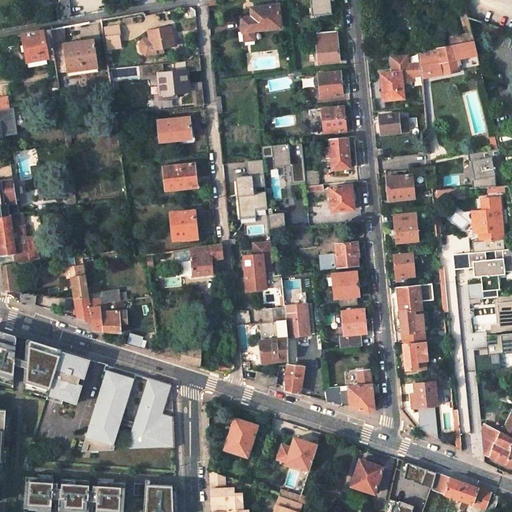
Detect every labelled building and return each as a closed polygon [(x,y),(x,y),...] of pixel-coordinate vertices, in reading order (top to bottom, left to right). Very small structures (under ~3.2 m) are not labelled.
[(309,0),(311,15),(331,13),(330,0),(331,0),(309,0)] [(69,5),(57,6),(59,20),(71,18),(69,5)] [(248,17),(240,18),(241,30),(279,27),(277,5),(250,7),(251,12),(248,12),(248,17)] [(463,33),(448,36),(450,45),(473,41),(468,20),(461,22),(463,33)] [(119,47),(117,34),(119,34),(117,25),(104,27),(104,33),(102,33),(104,49),(119,47)] [(169,27),(146,32),(148,39),(141,40),(138,45),(140,52),(144,55),(154,53),(154,54),(162,52),(160,47),(172,45),(169,27)] [(49,29),(22,34),(27,62),(54,57),(52,45),(49,29)] [(335,31),(314,33),(317,63),(338,61),(335,31)] [(92,40),(52,45),(54,57),(56,73),(96,67),(92,40)] [(450,45),(417,52),(418,63),(420,75),(420,78),(440,74),(458,71),(456,61),(458,60),(458,58),(476,54),(473,41),(450,45)] [(420,75),(418,63),(408,64),(407,63),(406,56),(389,57),(391,72),(382,73),(384,89),(381,89),(382,100),(402,98),(400,83),(411,81),(411,76),(420,75)] [(185,71),(157,74),(158,94),(187,91),(185,71)] [(339,71),(317,73),(319,96),(341,95),(339,71)] [(458,71),(440,74),(441,79),(459,75),(458,71)] [(312,77),(303,78),(305,86),(313,85),(312,77)] [(0,109),(8,109),(6,96),(0,97),(0,109)] [(342,107),(321,109),(323,133),(345,130),(342,107)] [(8,109),(0,109),(0,137),(17,136),(14,108),(8,109)] [(397,113),(379,115),(380,133),(398,132),(407,131),(406,119),(397,119),(397,113)] [(188,118),(156,121),(158,142),(190,138),(188,118)] [(346,136),(328,138),(329,147),(324,148),(325,158),(330,157),(331,169),(349,167),(346,136)] [(292,183),(305,181),(304,170),(301,141),(261,145),(262,158),(272,157),(289,156),(290,166),(292,183)] [(505,176),(499,152),(468,156),(469,164),(471,163),(473,180),(471,180),(471,188),(494,187),(494,177),(505,176)] [(289,156),(272,157),(273,168),(290,166),(289,156)] [(246,175),(233,176),(238,226),(254,224),(253,218),(265,216),(260,159),(244,161),(246,175)] [(192,164),(161,167),(164,190),(195,187),(192,164)] [(317,170),(304,170),(305,181),(306,186),(319,185),(317,170)] [(397,171),(385,172),(388,200),(414,198),(411,175),(397,176),(397,171)] [(71,174),(66,175),(69,201),(66,201),(66,207),(75,206),(71,174)] [(12,180),(0,181),(0,216),(18,214),(17,205),(15,205),(12,180)] [(350,185),(328,187),(331,211),(353,209),(350,185)] [(451,189),(435,190),(435,198),(452,197),(452,195),(451,189)] [(230,193),(223,194),(225,221),(234,220),(233,207),(231,207),(230,193)] [(498,196),(479,199),(480,211),(472,212),(473,220),(477,220),(478,224),(477,228),(478,237),(478,240),(503,238),(498,196)] [(268,219),(269,230),(285,229),(284,214),(272,215),(271,209),(267,209),(268,219)] [(191,211),(168,213),(171,240),(180,239),(180,242),(195,240),(191,211)] [(472,212),(469,212),(471,237),(478,237),(477,228),(478,224),(477,220),(473,220),(472,212)] [(18,214),(0,216),(0,251),(12,251),(13,255),(14,255),(16,265),(37,262),(33,236),(24,236),(21,213),(18,214)] [(413,214),(389,216),(391,234),(395,234),(396,242),(417,240),(415,219),(413,220),(413,214)] [(269,230),(268,219),(258,220),(260,234),(269,233),(269,230)] [(266,289),(263,263),(272,262),(270,240),(257,242),(258,254),(253,255),(243,256),(243,259),(244,269),(246,290),(266,289)] [(333,243),(334,253),(324,254),(321,270),(357,266),(356,256),(358,256),(357,241),(333,243)] [(188,249),(188,250),(191,276),(211,274),(210,259),(222,258),(220,244),(188,249)] [(485,251),(451,255),(453,269),(472,267),(478,266),(479,276),(480,283),(466,284),(468,304),(479,303),(478,298),(496,297),(498,296),(497,289),(499,289),(498,275),(497,265),(504,264),(505,272),(511,271),(511,248),(494,250),(496,262),(486,263),(485,251)] [(412,253),(394,255),(396,281),(406,280),(406,276),(414,276),(412,253)] [(151,255),(144,256),(146,270),(152,269),(151,255)] [(81,256),(66,258),(67,267),(66,267),(65,268),(67,278),(68,278),(69,278),(73,300),(86,298),(81,262),(81,256)] [(505,274),(505,272),(504,264),(497,265),(498,275),(505,274)] [(18,279),(16,265),(2,267),(4,281),(18,279)] [(354,272),(332,274),(334,298),(339,298),(340,306),(356,305),(355,296),(357,296),(354,272)] [(20,294),(18,279),(4,281),(5,292),(20,294)] [(399,307),(421,305),(419,285),(396,287),(399,307)] [(97,299),(87,300),(90,325),(91,331),(101,332),(98,304),(119,301),(117,293),(117,290),(98,293),(98,296),(96,296),(97,299)] [(35,296),(23,294),(21,303),(33,307),(35,296)] [(511,294),(498,296),(496,297),(497,303),(500,303),(500,307),(497,307),(499,326),(490,327),(491,332),(511,329),(511,294)] [(86,298),(73,300),(75,320),(90,325),(87,300),(86,298)] [(119,301),(98,304),(101,332),(119,333),(118,324),(125,324),(123,311),(120,311),(119,301)] [(305,304),(282,306),(282,308),(283,320),(285,337),(308,335),(305,304)] [(421,309),(421,305),(399,307),(402,342),(424,340),(422,314),(414,315),(414,310),(421,309)] [(263,322),(283,320),(282,308),(262,311),(263,322)] [(363,310),(341,312),(344,335),(365,333),(363,310)] [(287,365),(285,337),(283,320),(263,322),(263,323),(259,324),(263,363),(280,361),(281,367),(286,366),(284,375),(300,378),(302,367),(287,365)] [(250,324),(235,326),(236,344),(249,343),(252,342),(250,324)] [(15,356),(16,338),(0,332),(0,376),(13,380),(15,363),(15,356)] [(511,333),(494,335),(495,343),(485,344),(486,348),(472,350),(474,372),(498,369),(498,363),(490,364),(489,355),(506,353),(506,351),(511,350),(511,333)] [(365,337),(351,339),(352,347),(366,345),(365,337)] [(33,386),(48,390),(61,351),(26,341),(25,359),(28,361),(27,366),(24,366),(23,383),(33,386)] [(249,343),(236,344),(240,379),(251,382),(249,343)] [(425,367),(423,343),(402,345),(405,369),(417,368),(425,367)] [(198,367),(198,358),(199,351),(174,347),(173,350),(172,359),(198,367)] [(63,399),(76,403),(90,359),(80,356),(61,350),(61,351),(48,390),(47,394),(63,399)] [(27,366),(28,361),(25,359),(15,356),(15,363),(24,366),(27,366)] [(225,375),(231,369),(233,368),(233,365),(216,360),(215,364),(213,371),(225,375)] [(171,385),(107,365),(86,436),(91,438),(89,442),(85,441),(82,452),(114,450),(120,430),(118,429),(120,423),(133,427),(127,446),(164,444),(165,448),(174,447),(174,428),(157,429),(157,420),(160,421),(162,413),(171,385)] [(340,388),(324,390),(326,404),(339,407),(340,404),(367,413),(372,409),(368,371),(357,372),(358,385),(347,387),(347,391),(340,391),(340,388)] [(276,374),(271,375),(269,382),(284,387),(283,381),(284,375),(276,374)] [(300,378),(284,375),(283,381),(284,387),(284,392),(298,396),(300,378)] [(433,382),(414,384),(415,396),(410,397),(411,407),(417,407),(419,429),(435,437),(431,405),(435,405),(433,382)] [(32,390),(33,386),(23,383),(23,388),(32,391),(32,390)] [(48,390),(33,386),(32,390),(47,395),(47,394),(48,390)] [(62,403),(63,399),(47,394),(47,395),(46,398),(62,403)] [(174,428),(173,416),(162,413),(160,421),(157,420),(157,429),(174,428)] [(481,424),(474,422),(470,434),(471,444),(476,445),(475,451),(511,467),(511,439),(511,417),(505,428),(506,431),(509,432),(507,437),(481,424)] [(257,425),(235,418),(224,449),(247,457),(257,425)] [(317,445),(295,438),(290,453),(281,450),(278,459),(309,469),(317,445)] [(383,467),(359,459),(351,486),(374,493),(383,467)] [(402,478),(430,488),(436,472),(408,462),(402,478)] [(213,472),(211,475),(212,497),(215,497),(215,503),(212,503),(212,511),(243,510),(242,493),(233,494),(233,488),(225,488),(224,475),(213,472)] [(451,478),(436,472),(430,488),(445,493),(451,478)] [(51,509),(52,497),(53,482),(53,477),(26,476),(24,507),(51,509)] [(88,511),(88,499),(89,484),(90,480),(62,478),(62,483),(61,498),(60,509),(88,511)] [(478,487),(451,478),(445,493),(469,502),(472,503),(478,487)] [(104,511),(123,511),(126,482),(98,480),(98,484),(97,500),(96,511),(104,511)] [(61,498),(62,483),(58,482),(53,482),(52,497),(61,498)] [(173,511),(172,485),(147,483),(145,511),(173,511)] [(97,500),(98,484),(93,484),(93,485),(89,484),(88,499),(97,500)] [(491,492),(478,487),(472,503),(485,508),(491,492)] [(301,496),(282,489),(280,496),(282,496),(299,502),(301,496)] [(390,491),(387,506),(402,511),(409,511),(416,497),(400,491),(399,494),(390,491)] [(279,511),(299,511),(295,510),(298,502),(282,496),(277,511),(279,511)] [(472,503),(469,502),(465,511),(483,511),(485,508),(472,503)]
